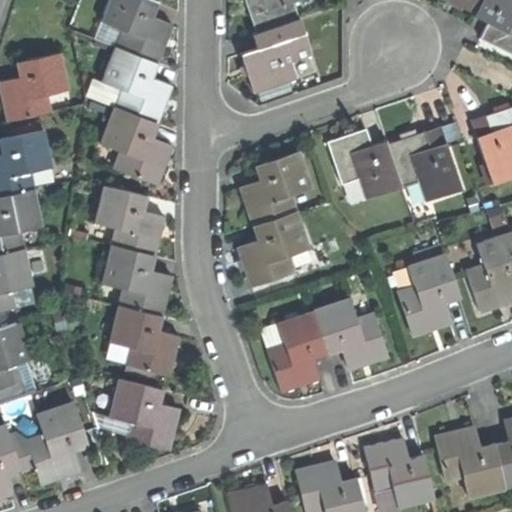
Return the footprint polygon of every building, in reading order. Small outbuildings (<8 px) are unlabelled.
[(116,50),(158,65),(165,47),(171,28),(152,22),(157,5),(141,0),(113,0),(104,29),(121,35),(116,50)] [(242,0),(248,18),(253,36),(299,23),(295,7),(314,2),(313,0),(242,0)] [(442,0),(456,7),(475,17),(483,0),(442,0)] [(498,55),(511,61),(511,0),(483,0),(475,17),(473,21),(490,29),(481,46),(498,55)] [(248,78),(254,97),(296,85),(291,68),(310,63),(299,23),(253,36),(258,55),(243,58),(248,78)] [(151,86),(158,65),(116,50),(104,86),(122,92),(115,111),(159,125),(164,109),(170,93),(151,86)] [(0,87),(2,100),(6,123),(51,115),(47,97),(66,93),(60,55),(16,63),(19,79),(0,82),(0,87)] [(152,145),(159,125),(115,111),(103,148),(121,154),(114,173),(158,187),(163,171),(170,151),(152,145)] [(511,114),(505,117),(489,122),(494,139),(479,143),(493,190),(511,184),(511,114)] [(474,126),(479,143),(494,139),(489,122),(474,126)] [(443,131),(428,136),(434,155),(449,150),(443,131)] [(344,140),(327,146),(341,190),(358,184),(365,205),(401,193),(386,150),(385,146),(371,151),(365,133),(344,140)] [(0,195),(32,190),(29,172),(47,169),(42,134),(0,141),(0,195)] [(413,141),(386,150),(401,193),(420,186),(428,208),(465,195),(449,150),(434,155),(428,136),(413,141)] [(247,213),(252,230),(297,217),(292,199),(310,194),(299,157),(256,169),(261,188),(242,193),(247,213)] [(39,232),(32,190),(0,195),(0,252),(22,249),(20,235),(39,232)] [(115,230),(110,248),(156,258),(160,241),(165,220),(145,215),(149,201),(104,190),(95,225),(115,230)] [(154,196),(152,209),(172,212),(175,200),(154,196)] [(243,272),(248,289),(291,277),(286,260),(308,253),(297,217),(252,230),(257,246),(238,252),(243,272)] [(470,274),(482,318),(498,314),(511,310),(511,237),(477,247),(484,270),(470,274)] [(119,292),(115,307),(160,318),(165,298),(169,280),(152,276),(156,258),(110,248),(101,288),(119,292)] [(29,290),(22,249),(0,252),(0,313),(11,312),(8,294),(29,290)] [(413,259),(416,270),(446,261),(443,250),(413,259)] [(416,270),(408,273),(413,291),(398,295),(411,340),(431,334),(451,329),(445,307),(458,303),(446,261),(416,270)] [(312,313),(324,357),(340,353),(346,373),(366,367),(383,362),(370,319),(353,324),(347,303),(312,313)] [(160,318),(115,307),(106,346),(128,351),(124,368),(168,378),(172,359),(177,339),(156,334),(160,318)] [(309,362),(324,357),(312,313),(275,323),(281,346),(264,351),(276,394),(295,388),(315,383),(309,362)] [(258,328),(264,351),(281,346),(275,323),(258,328)] [(14,326),(0,330),(0,403),(31,393),(21,362),(26,360),(14,326)] [(162,392),(121,380),(110,419),(129,424),(124,441),(167,452),(172,434),(177,414),(157,408),(162,392)] [(24,442),(38,486),(57,480),(78,474),(71,449),(86,445),(74,403),(38,414),(45,436),(24,442)] [(507,445),(491,449),(501,496),(511,493),(511,424),(503,427),(507,445)] [(0,498),(11,495),(4,474),(16,470),(2,428),(0,428),(0,498)] [(501,496),(491,449),(477,452),(474,434),(453,439),(434,443),(444,488),(463,484),(467,504),(501,496)] [(378,446),(360,451),(371,496),(390,492),(394,511),(426,511),(433,510),(420,460),(404,464),(398,441),(378,446)] [(311,469),(293,473),(301,511),(359,511),(353,483),(335,487),(330,465),(311,469)] [(238,492),(222,495),(226,511),(283,511),(282,505),(265,509),(260,487),(238,492)]
